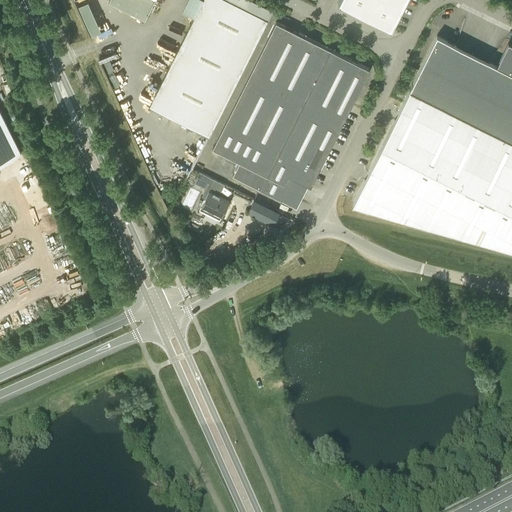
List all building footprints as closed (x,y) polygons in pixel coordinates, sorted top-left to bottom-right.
[(89,0),(84,0),(79,2),(92,32),(102,28),(89,0)] [(109,0),(144,17),(152,0),(109,0)] [(208,133),(267,17),(233,0),(200,0),(148,103),(208,133)] [(349,0),(347,5),(390,28),(404,0),(349,0)] [(369,68),(330,49),(275,22),(212,148),(239,161),(232,174),(281,199),(285,191),(281,189),(288,174),(310,185),(369,68)] [(497,65),(437,34),(352,203),(511,248),(511,45),(508,43),(497,65)] [(401,83),(396,94),(402,97),(408,86),(401,83)] [(0,164),(21,154),(0,111),(0,164)] [(229,200),(219,195),(224,184),(200,172),(194,183),(205,189),(202,195),(205,197),(199,209),(219,219),(229,200)] [(230,220),(232,224),(216,229),(220,239),(249,229),(244,216),(230,220)]
